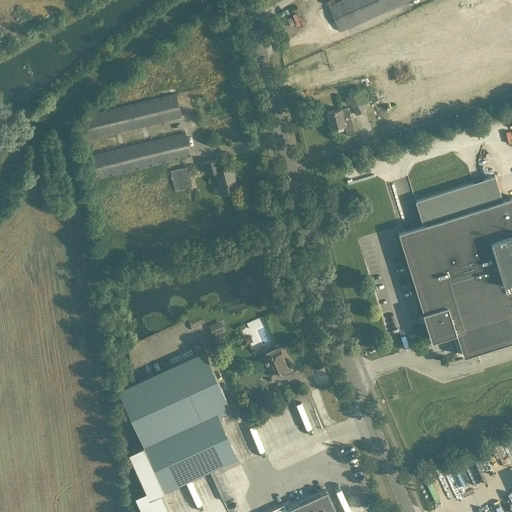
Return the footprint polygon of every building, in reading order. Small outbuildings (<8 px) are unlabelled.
[(342,0),(329,6),(340,31),(409,0),(342,0)] [(175,93),(85,112),(90,137),(181,117),(175,93)] [(348,105),(329,109),(333,126),(343,124),(345,134),(354,132),(348,105)] [(94,176),(190,158),(185,133),(90,151),(94,176)] [(232,173),(230,167),(220,169),(218,159),(203,162),(205,173),(216,171),(221,194),(237,190),(234,178),(233,178),(233,175),(234,175),(233,172),(232,173)] [(187,165),(170,169),(174,189),(191,186),(187,165)] [(464,355),(511,339),(511,196),(503,199),(495,174),(483,178),(478,179),(473,181),(415,199),(423,223),(412,227),(399,231),(424,311),(423,311),(431,339),(456,331),(464,355)] [(223,331),(218,321),(209,325),(213,336),(223,331)] [(247,343),(253,341),(250,335),(244,338),(247,343)] [(278,369),(287,365),(281,352),(282,351),(278,343),(258,352),(268,373),(278,368),(278,369)] [(129,451),(146,489),(135,494),(143,511),(170,511),(161,491),(237,457),(217,411),(229,405),(205,350),(118,389),(143,444),(129,451)] [(333,511),(335,511),(325,489),(290,505),(288,502),(265,511),(333,511)]
